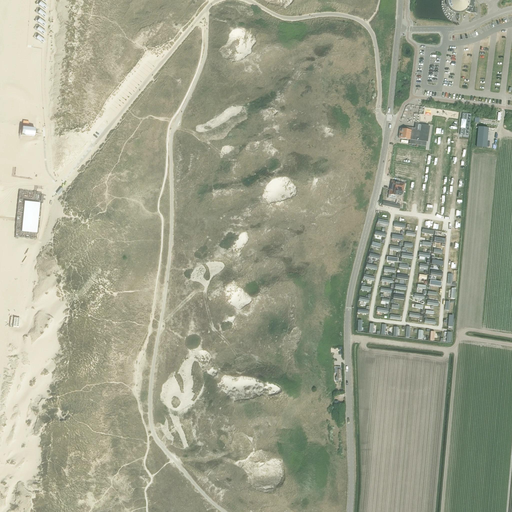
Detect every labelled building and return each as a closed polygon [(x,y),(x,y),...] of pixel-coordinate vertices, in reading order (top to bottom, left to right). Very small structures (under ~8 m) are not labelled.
[(445,0),(446,1),(446,4),(448,8),(451,10),(452,11),(453,12),(455,12),(456,12),(458,13),(459,12),(460,12),(461,12),(462,12),(463,12),(463,11),(464,11),(465,11),(466,12),(468,12),(468,13),(470,13),(469,12),(471,11),(471,10),(472,10),(472,8),(473,7),(473,5),(473,4),(473,3),(473,1),(473,0),(445,0)] [(38,5),(44,10),(47,7),(40,2),(38,5)] [(37,13),(44,18),(46,15),(39,10),(37,13)] [(36,21),(43,26),(45,23),(39,18),(36,21)] [(36,30),(42,35),(45,32),(38,27),(36,30)] [(35,38),(42,43),(44,40),(37,35),(35,38)] [(462,114),(459,135),(467,136),(470,114),(462,114)] [(429,126),(421,125),(417,124),(416,130),(414,129),(414,131),(407,130),(407,127),(405,127),(404,130),(399,129),(398,138),(403,139),(403,138),(409,139),(409,144),(409,143),(414,143),(414,145),(425,146),(425,142),(426,142),(429,126)] [(21,127),(21,135),(33,136),(34,134),(34,129),(21,127)] [(486,148),(487,128),(477,127),(475,147),(486,148)] [(403,184),(398,183),(391,182),(390,187),(389,187),(388,194),(396,196),(396,194),(399,195),(401,194),(403,184)] [(35,193),(27,192),(19,191),(15,238),(37,239),(39,218),(42,194),(35,193)] [(449,279),(448,286),(455,286),(457,270),(451,269),(450,269),(450,272),(449,275),(450,276),(449,279)]
